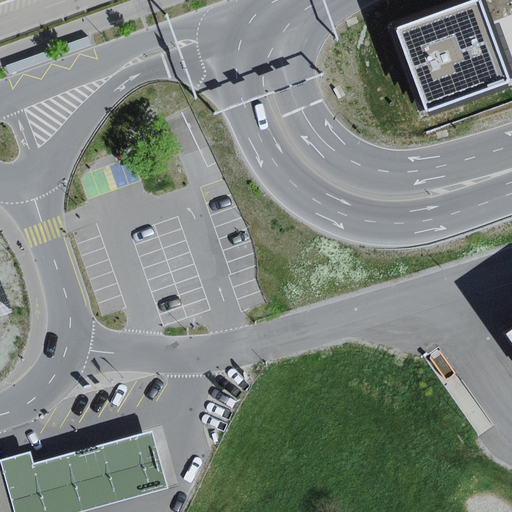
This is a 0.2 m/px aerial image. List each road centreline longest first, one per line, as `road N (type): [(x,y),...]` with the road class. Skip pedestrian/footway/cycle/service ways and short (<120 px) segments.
road 1 (tertiary): [(256,43),(257,72),(284,131),(332,182),(411,197),(511,167)]
road 2 (residential): [(0,414),(42,392),(69,332),(66,297),(27,180)]
road 3 (unclassified): [(27,180),(127,80),(200,44)]
road 4 (unclassified): [(200,44),(156,38),(0,99)]
